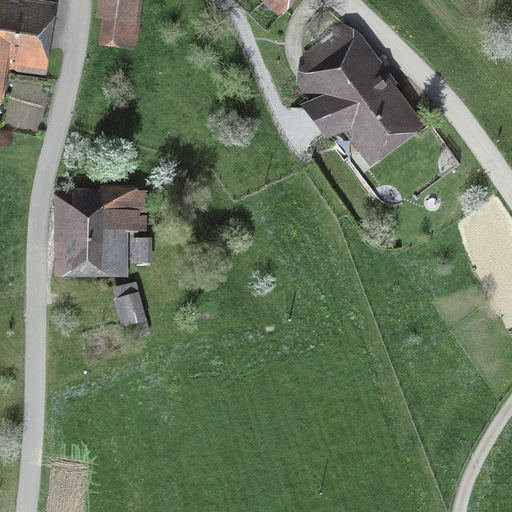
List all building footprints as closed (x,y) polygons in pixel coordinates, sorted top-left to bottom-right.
[(107,0),(105,16),(127,19),(130,0),(107,0)] [(0,92),(3,70),(11,71),(12,66),(40,70),(48,17),(0,10),(0,92)] [(352,47),(316,74),(330,93),(309,108),(329,134),(349,119),(374,152),(410,125),(352,47)] [(140,229),(141,192),(106,191),(106,205),(67,205),(66,264),(121,264),(121,251),(107,250),(108,228),(140,229)] [(151,245),(136,245),(136,272),(151,272),(151,245)] [(136,321),(139,336),(148,332),(140,294),(119,299),(125,324),(136,321)]
